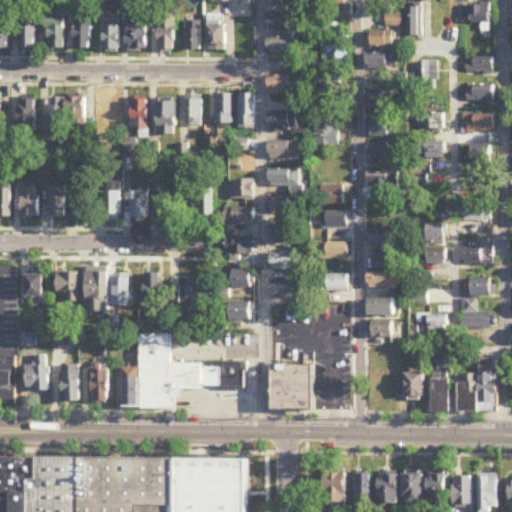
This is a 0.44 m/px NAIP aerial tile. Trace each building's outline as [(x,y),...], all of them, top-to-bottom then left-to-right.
[(464,25),(492,25),(492,5),(464,5),(464,25)] [(423,37),(423,9),(409,9),(409,37),(423,37)] [(75,50),(92,50),(92,12),(75,12),(75,50)] [(388,27),(404,27),(404,12),(388,12),(388,27)] [(177,53),(177,13),(160,13),(160,53),(177,53)] [(66,50),(66,14),(51,14),(51,50),(66,50)] [(149,51),(149,14),(128,14),(128,51),(149,51)] [(300,15),(270,15),(270,31),(300,31),(300,15)] [(228,26),(223,26),(223,16),(210,16),(210,52),(228,52),(228,26)] [(0,49),(9,50),(9,20),(0,19),(0,49)] [(202,23),(187,23),(187,52),(202,52),(202,23)] [(23,50),(37,50),(37,27),(23,27),(23,50)] [(369,48),(394,48),(394,32),(369,32),(369,48)] [(302,39),(270,39),(270,54),(302,54),(302,39)] [(325,44),(325,66),(349,66),(349,44),(325,44)] [(370,56),(370,68),(399,68),(399,56),(370,56)] [(421,63),(421,89),(439,89),(439,63),(421,63)] [(495,76),(495,63),(468,63),(468,76),(495,76)] [(395,84),(407,84),(407,74),(396,74),(395,84)] [(341,76),(323,76),(323,97),(341,97),(341,76)] [(300,94),(300,77),(270,77),(270,94),(300,94)] [(468,85),(468,102),(494,102),(494,85),(468,85)] [(370,111),(393,111),(393,94),(370,94),(370,111)] [(218,126),(234,126),(234,95),(218,95),(218,126)] [(257,95),(240,95),(240,130),(257,130),(257,95)] [(204,130),(204,97),(186,97),(186,130),(204,130)] [(65,99),(47,99),(47,136),(65,136),(65,99)] [(87,129),(87,99),(69,99),(69,129),(87,129)] [(37,101),(20,101),(20,132),(37,132),(37,101)] [(149,101),(133,101),(133,132),(149,132),(149,101)] [(104,133),(121,133),(121,102),(104,102),(104,133)] [(178,103),(158,103),(158,137),(178,137),(178,103)] [(272,132),(300,132),(300,115),(272,115),(272,132)] [(330,116),(317,122),(330,149),(343,143),(330,116)] [(445,131),(445,117),(418,117),(418,131),(445,131)] [(495,117),(463,117),(463,132),(495,132),(495,117)] [(371,138),(390,138),(390,119),(371,119),(371,138)] [(251,140),(236,140),(236,152),(251,152),(251,140)] [(301,160),(301,143),(271,143),(271,160),(301,160)] [(415,158),(445,158),(445,144),(415,144),(415,158)] [(371,160),(394,160),(394,145),(371,145),(371,160)] [(493,164),(493,146),(471,146),(471,164),(493,164)] [(320,168),(320,180),(349,180),(349,168),(320,168)] [(272,171),(272,188),(303,188),(303,171),(272,171)] [(399,181),(374,171),(368,184),(393,194),(399,181)] [(256,182),(232,182),(232,202),(256,202),(256,182)] [(215,183),(199,183),(199,221),(215,221),(215,183)] [(107,219),(122,219),(122,184),(107,184),(107,219)] [(67,187),(51,187),(51,220),(67,220),(67,187)] [(346,187),(325,187),(325,207),(346,207),(346,187)] [(39,189),(20,189),(20,220),(39,220),(39,189)] [(0,218),(12,218),(12,190),(0,190),(0,218)] [(160,190),(160,219),(180,219),(180,190),(160,190)] [(133,192),(133,222),(150,222),(150,192),(133,192)] [(304,199),(272,199),(272,214),(304,214),(304,199)] [(78,222),(95,222),(95,201),(78,201),(78,222)] [(492,223),(492,208),(464,208),(464,223),(492,223)] [(228,226),(256,226),(256,211),(228,211),(228,226)] [(349,214),(326,214),(326,231),(349,230),(349,214)] [(445,246),(445,228),(426,228),(426,246),(445,246)] [(371,229),(371,247),(397,247),(397,229),(371,229)] [(301,244),(301,234),(273,234),(273,244),(301,244)] [(350,244),(322,244),(322,261),(350,261),(350,244)] [(256,256),(256,245),(227,245),(227,256),(256,256)] [(463,266),(495,266),(495,249),(463,249),(463,266)] [(422,251),(422,266),(447,266),(447,251),(422,251)] [(374,270),(390,270),(390,254),(374,254),(374,270)] [(273,255),(273,271),(304,271),(304,255),(273,255)] [(254,291),(254,272),(234,272),(234,291),(254,291)] [(68,304),(79,304),(79,273),(59,273),(59,295),(68,295),(68,304)] [(110,314),(110,274),(88,274),(88,314),(110,314)] [(26,299),(44,299),(44,276),(26,276),(26,299)] [(133,276),(115,276),(115,308),(133,308),(133,276)] [(148,316),(165,316),(165,276),(148,276),(148,316)] [(369,276),(369,291),(398,291),(398,276),(369,276)] [(350,294),(350,277),(320,277),(320,294),(350,294)] [(472,280),(472,297),(497,297),(497,280),(472,280)] [(188,300),(213,300),(213,283),(188,283),(188,300)] [(273,299),(307,299),(307,283),(273,283),(273,299)] [(410,289),(410,306),(428,306),(428,289),(410,289)] [(369,319),(396,319),(396,301),(369,301),(369,319)] [(479,314),(479,301),(462,301),(462,331),(491,331),(491,314),(479,314)] [(253,305),(232,305),(232,322),(253,322),(253,305)] [(448,318),(414,318),(414,344),(427,344),(427,333),(448,333),(448,318)] [(399,323),(373,323),(373,340),(399,340),(399,323)] [(171,364),(171,336),(143,337),(143,369),(124,370),(124,411),(180,410),(179,391),(247,390),(247,364),(171,364)] [(17,358),(0,358),(0,395),(17,395),(17,358)] [(393,365),(375,365),(375,402),(393,402),(393,365)] [(29,366),(29,392),(50,392),(50,366),(29,366)] [(81,404),(81,366),(65,366),(65,404),(81,404)] [(274,413),(314,413),(314,367),(274,367),(274,413)] [(95,405),(111,405),(111,371),(95,371),(95,405)] [(426,402),(426,373),(406,373),(406,402),(426,402)] [(498,414),(498,375),(461,376),(461,414),(498,414)] [(451,381),(434,381),(434,415),(451,415),(451,381)] [(180,461),(0,459),(0,511),(191,511),(191,507),(179,507),(180,461)] [(405,506),(424,506),(424,473),(405,473),(405,506)] [(348,508),(348,475),(325,475),(325,508),(348,508)] [(356,509),(372,509),(372,475),(356,475),(356,509)] [(447,509),(447,475),(429,475),(429,509),(447,509)] [(399,477),(380,477),(380,507),(399,507),(399,477)] [(481,511),(499,511),(499,478),(481,478),(481,511)] [(454,509),(473,509),(473,479),(454,479),(454,509)] [(243,482),(195,482),(195,504),(243,504),(243,482)]
